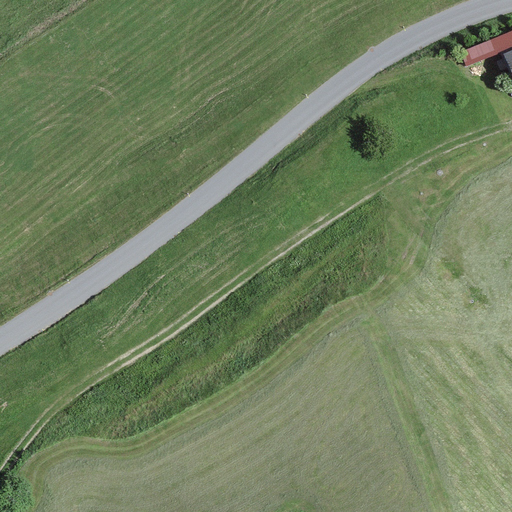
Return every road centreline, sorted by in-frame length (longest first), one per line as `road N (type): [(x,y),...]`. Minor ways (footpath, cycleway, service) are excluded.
road 1 (residential): [(0,343),(182,219),(393,47),(511,0)]
road 2 (track): [(511,123),(24,422)]
